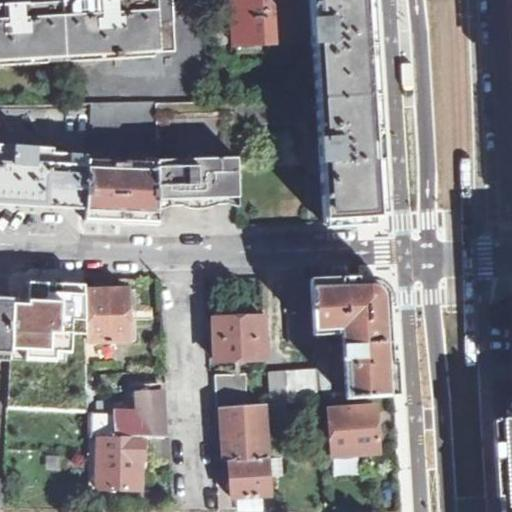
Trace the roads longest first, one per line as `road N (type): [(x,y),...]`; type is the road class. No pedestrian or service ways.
road 1 (residential): [(0,251),(429,256)]
road 2 (secondary): [(414,0),(429,256)]
road 3 (secondary): [(429,256),(448,511)]
